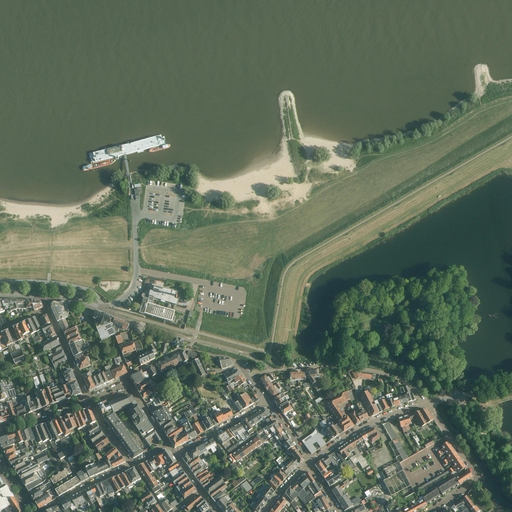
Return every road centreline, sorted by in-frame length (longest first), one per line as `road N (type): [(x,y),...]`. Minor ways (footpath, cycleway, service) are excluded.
road 1 (residential): [(425,402),(409,384),(377,370),(323,365),(247,375)]
road 2 (residential): [(427,511),(477,480),(425,402)]
road 3 (residential): [(102,308),(134,281),(131,189)]
road 4 (residential): [(309,463),(372,422),(425,402)]
